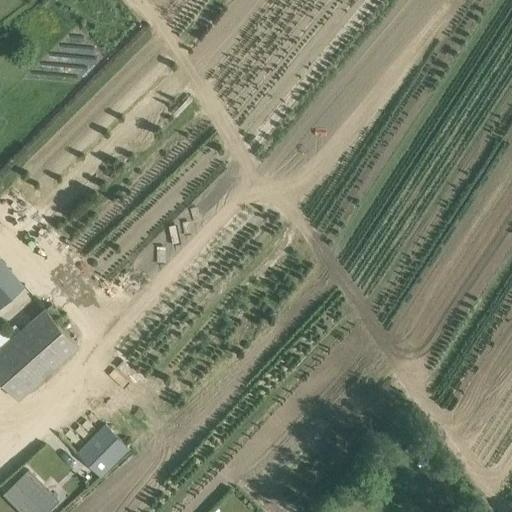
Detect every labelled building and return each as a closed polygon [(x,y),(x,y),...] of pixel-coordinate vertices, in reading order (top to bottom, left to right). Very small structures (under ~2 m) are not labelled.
[(0,305),(26,281),(0,252),(0,305)] [(0,348),(0,377),(18,399),(79,345),(46,308),(0,348)] [(79,451),(103,473),(129,445),(105,423),(79,451)] [(28,469),(4,492),(24,511),(44,511),(58,499),(28,469)] [(125,483),(135,501),(152,491),(142,474),(125,483)]
